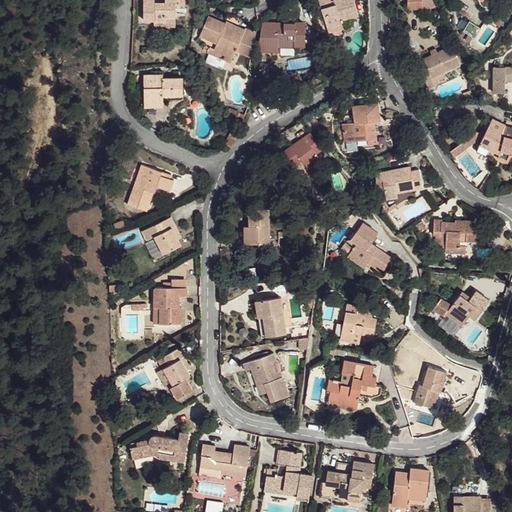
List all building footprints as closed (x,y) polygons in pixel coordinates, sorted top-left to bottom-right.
[(166,0),(166,1),(166,5),(155,5),(155,1),(155,0),(143,0),(145,22),(158,22),(167,22),(167,18),(176,17),(176,6),(176,0),(166,0)] [(354,0),(333,0),(321,6),(329,24),(342,17),(342,13),(349,10),(358,6),(354,0)] [(404,0),(404,8),(419,8),(431,8),(428,0),(404,0)] [(223,17),(207,9),(198,28),(212,35),(210,40),(230,49),(233,44),(236,36),(253,44),(254,27),(242,21),(242,23),(224,15),(223,17)] [(349,10),(342,13),(342,17),(329,24),(330,28),(347,20),(349,10)] [(176,17),(167,18),(167,22),(158,22),(158,28),(177,27),(176,17)] [(304,18),(263,19),(260,48),(277,46),(277,39),(296,39),(296,42),(305,41),(304,18)] [(253,44),(236,36),(233,44),(251,52),(253,44)] [(230,49),(210,40),(205,38),(203,43),(228,54),(230,49)] [(296,39),(277,39),(277,46),(296,47),(296,42),(296,39)] [(451,46),(423,60),(427,70),(420,74),(428,92),(436,88),(435,84),(432,79),(444,73),(460,64),(451,46)] [(511,71),(510,71),(510,69),(491,70),(491,95),(503,95),(503,84),(511,83),(511,71)] [(444,73),(432,79),(435,84),(447,77),(444,73)] [(155,74),(144,75),(144,102),(163,102),(164,97),(183,96),(183,79),(163,79),(155,79),(155,74)] [(228,98),(224,107),(239,114),(243,105),(228,98)] [(378,100),(351,104),(353,119),(342,122),(345,137),(367,133),(368,140),(368,144),(380,141),(377,123),(371,124),(370,119),(376,118),(380,117),(378,100)] [(499,122),(484,118),(474,144),(494,152),(493,155),(503,159),(510,153),(511,153),(511,138),(501,137),(499,122)] [(324,148),(312,131),(279,156),(289,169),(300,161),(305,168),(317,159),(314,154),(324,148)] [(367,133),(345,137),(346,143),(368,140),(367,133)] [(494,152),(474,144),(471,151),(491,159),(493,155),(494,152)] [(166,164),(145,158),(142,165),(145,166),(141,176),(143,177),(141,183),(135,180),(129,200),(147,205),(154,187),(157,187),(159,182),(171,186),(177,173),(165,168),(166,164)] [(317,159),(305,168),(308,173),(321,165),(317,159)] [(412,163),(377,169),(378,178),(384,177),(387,189),(388,196),(400,194),(400,188),(426,183),(423,165),(412,166),(412,163)] [(384,177),(378,178),(380,190),(387,189),(384,177)] [(270,211),(249,211),(249,230),(252,230),(252,245),(269,245),(270,211)] [(444,215),(435,215),(436,231),(438,232),(438,243),(448,244),(462,245),(462,240),(462,234),(480,235),(482,216),(458,214),(457,219),(444,218),(444,215)] [(172,218),(157,226),(161,235),(155,238),(164,257),(181,248),(178,241),(176,237),(180,235),(172,218)] [(378,228),(363,218),(351,236),(356,240),(352,248),(349,253),(365,263),(369,258),(382,268),(392,254),(372,238),(378,228)] [(252,230),(249,230),(243,230),(244,245),(252,245),(252,230)] [(356,240),(351,236),(346,243),(352,248),(356,240)] [(462,245),(448,244),(447,249),(466,250),(468,240),(462,240),(462,245)] [(472,293),(457,283),(453,287),(469,298),(472,293)] [(188,284),(157,285),(158,306),(164,305),(165,323),(186,322),(185,305),(182,304),(181,293),(188,293),(188,284)] [(490,298),(476,288),(472,293),(469,298),(453,287),(438,307),(453,318),(456,314),(464,320),(470,313),(475,316),(490,298)] [(282,296),(263,299),(269,334),(288,331),(282,296)] [(263,299),(256,300),(263,335),(269,334),(263,299)] [(362,306),(348,305),(343,340),(356,343),(357,334),(364,335),(376,337),(379,318),(375,317),(375,310),(361,308),(362,306)] [(464,320),(456,314),(453,318),(460,324),(464,320)] [(179,344),(157,356),(163,367),(172,381),(169,383),(178,397),(194,388),(187,377),(190,374),(187,369),(183,363),(189,360),(179,344)] [(275,348),(245,359),(248,367),(254,365),(258,364),(264,380),(268,378),(271,390),(274,399),(291,393),(285,374),(280,375),(274,358),(278,357),(275,348)] [(189,360),(183,363),(187,369),(193,364),(189,360)] [(377,365),(348,360),(346,370),(358,372),(356,385),(348,384),(348,381),(344,380),(345,378),(338,377),(337,380),(335,380),(333,391),(339,392),(337,400),(356,403),(356,407),(366,408),(368,395),(376,396),(378,401),(386,394),(388,386),(380,384),(381,377),(376,376),(377,365)] [(448,367),(429,362),(424,384),(420,382),(416,402),(432,406),(436,388),(443,388),(448,367)] [(163,367),(156,370),(165,385),(169,383),(172,381),(163,367)] [(264,380),(260,381),(264,392),(271,390),(268,378),(264,380)] [(443,388),(436,388),(432,406),(438,408),(443,388)] [(356,403),(337,400),(336,408),(355,411),(356,407),(356,403)] [(190,433),(181,431),(180,437),(163,434),(157,435),(153,439),(153,442),(138,445),(139,448),(133,449),(136,462),(154,459),(157,452),(162,453),(162,458),(186,461),(190,433)] [(220,449),(205,447),(201,470),(216,472),(215,479),(225,479),(226,475),(249,477),(254,448),(238,446),(237,456),(219,454),(220,449)] [(277,480),(268,479),(266,489),(298,495),(298,500),(310,502),(314,480),(298,478),(299,472),(303,472),(305,457),(282,453),(281,467),(289,468),(286,477),(278,476),(277,480)] [(339,474),(328,472),(326,486),(340,488),(340,498),(349,500),(349,503),(359,505),(361,491),(362,483),(368,484),(373,484),(376,465),(356,461),(355,466),(340,464),(339,474)] [(412,475),(397,473),(392,506),(407,509),(408,505),(408,499),(423,501),(427,502),(432,472),(413,469),(412,475)] [(216,472),(201,470),(200,479),(214,480),(215,479),(216,472)] [(340,488),(326,486),(323,485),(321,501),(348,505),(349,503),(349,500),(340,498),(340,488)] [(298,495),(266,489),(265,495),(298,500),(298,495)] [(423,501),(408,499),(408,505),(422,508),(423,501)] [(465,499),(454,500),(455,511),(489,511),(489,502),(465,502),(465,499)]
